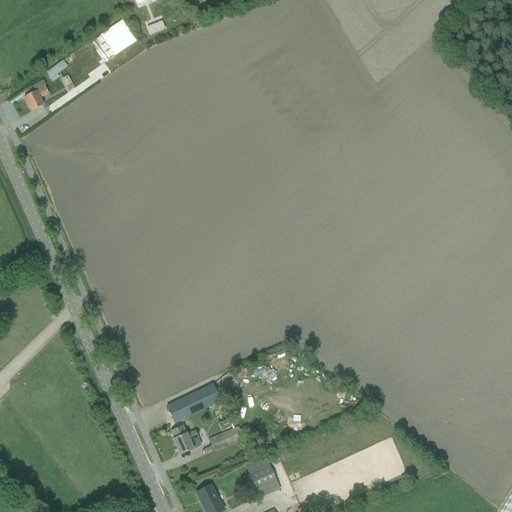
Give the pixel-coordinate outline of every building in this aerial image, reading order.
[(48,76),(52,82),(59,78),(55,72),(48,76)] [(43,81),(25,90),(28,96),(32,94),(35,92),(44,87),(46,86),(43,81)] [(23,98),(31,112),(43,106),(39,98),(48,93),(44,87),(35,92),(32,94),(28,96),(23,98)] [(45,104),(48,109),(55,106),(53,100),(45,104)] [(166,407),(174,424),(220,402),(212,385),(166,407)] [(225,421),(227,427),(233,425),(230,419),(225,421)] [(193,449),(201,446),(194,432),(186,435),(186,434),(182,427),(170,433),(173,440),(172,440),(179,456),(193,450),(193,449)] [(208,441),(214,452),(243,439),(238,428),(208,441)] [(274,439),(276,436),(273,435),(268,443),(275,448),(279,442),(274,439)] [(276,482),(268,464),(248,472),(256,490),(276,482)] [(195,494),(204,511),(219,511),(223,510),(210,486),(195,494)] [(511,511),(511,494),(501,511),(511,511)]
